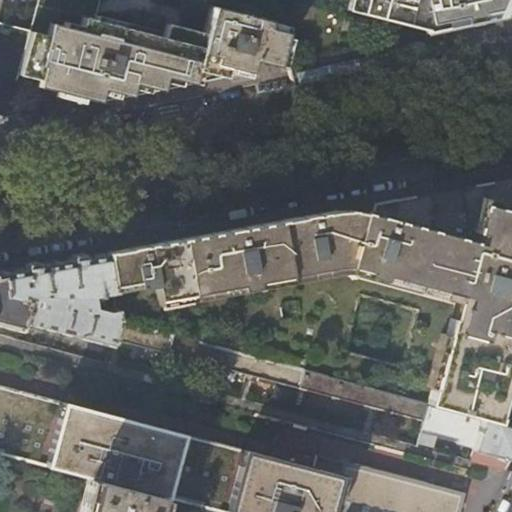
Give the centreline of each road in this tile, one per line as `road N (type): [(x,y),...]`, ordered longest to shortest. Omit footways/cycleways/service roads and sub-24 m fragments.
road 1 (residential): [(511,45),(0,146)]
road 2 (residential): [(0,242),(511,144)]
